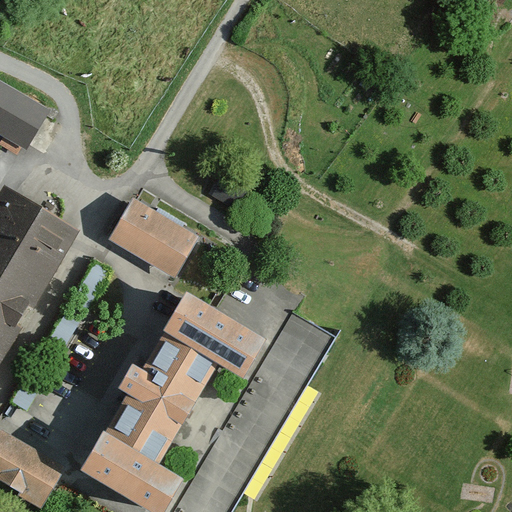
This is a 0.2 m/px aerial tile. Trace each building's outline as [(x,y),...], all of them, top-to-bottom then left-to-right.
[(0,137),(28,155),(55,112),(0,77),(0,137)] [(0,183),(0,367),(80,228),(0,183)] [(173,279),(200,233),(133,195),(106,240),(173,279)] [(111,274),(94,264),(11,404),(28,414),(111,274)] [(241,378),(267,336),(190,289),(144,366),(132,359),(116,385),(129,393),(84,467),(158,511),(164,511),(188,473),(164,459),(221,365),(241,378)] [(227,511),(334,333),(297,311),(178,511),(227,511)] [(0,481),(42,505),(64,463),(0,428),(0,481)]
